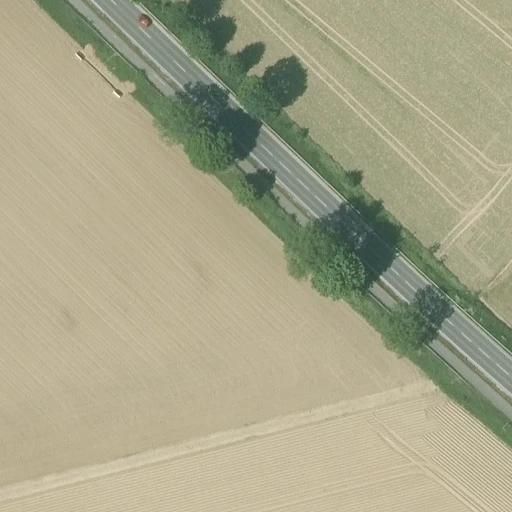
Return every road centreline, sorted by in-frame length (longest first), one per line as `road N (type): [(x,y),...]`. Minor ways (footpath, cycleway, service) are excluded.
road 1 (secondary): [(101,0),(511,384)]
road 2 (track): [(14,511),(430,404)]
